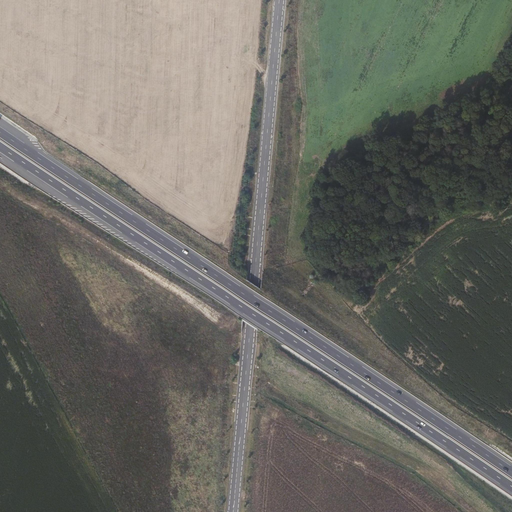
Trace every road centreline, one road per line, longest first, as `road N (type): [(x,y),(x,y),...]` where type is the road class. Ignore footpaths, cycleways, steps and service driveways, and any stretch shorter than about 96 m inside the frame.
road 1 (motorway): [(0,147),(511,488)]
road 2 (motorway): [(511,472),(0,131)]
road 3 (tertiary): [(278,0),(233,511)]
